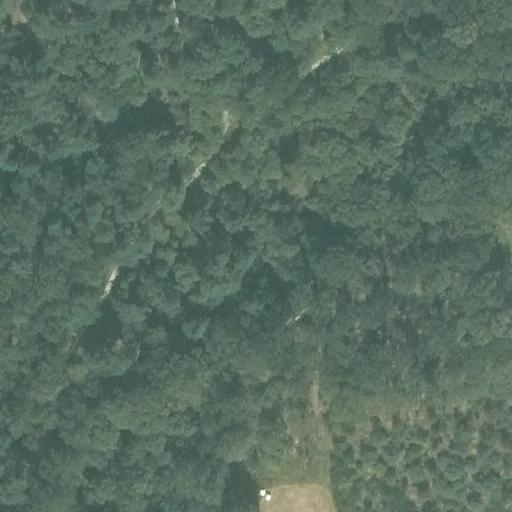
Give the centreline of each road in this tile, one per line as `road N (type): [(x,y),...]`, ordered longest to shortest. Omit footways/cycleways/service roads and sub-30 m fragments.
road 1 (track): [(234,134),(146,219),(0,464)]
road 2 (track): [(402,0),(234,134)]
